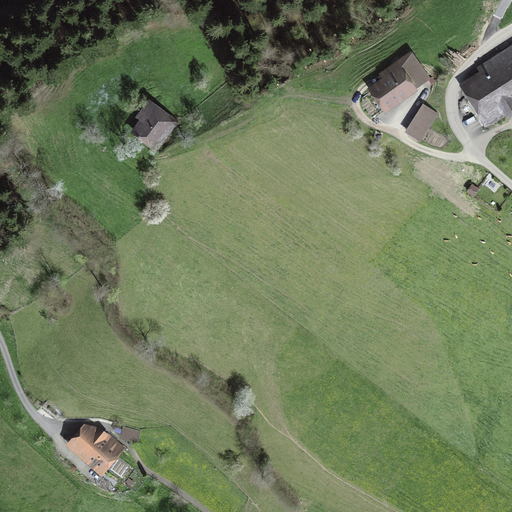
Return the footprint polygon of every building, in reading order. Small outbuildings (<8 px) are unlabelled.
[(511,101),(511,100),(511,48),(481,69),(486,77),(467,89),(486,118),(502,107),(508,115),(511,112),(511,101)] [(429,78),(412,53),(382,73),(387,80),(374,89),(386,108),(429,78)] [(437,114),(424,106),(408,131),(420,139),(437,114)] [(154,111),(139,132),(154,144),(166,130),(167,131),(172,125),(154,111)] [(43,406),(59,420),(69,407),(53,394),(43,406)] [(86,428),(70,446),(98,471),(120,446),(108,434),(106,436),(100,431),(96,429),(86,428)]
